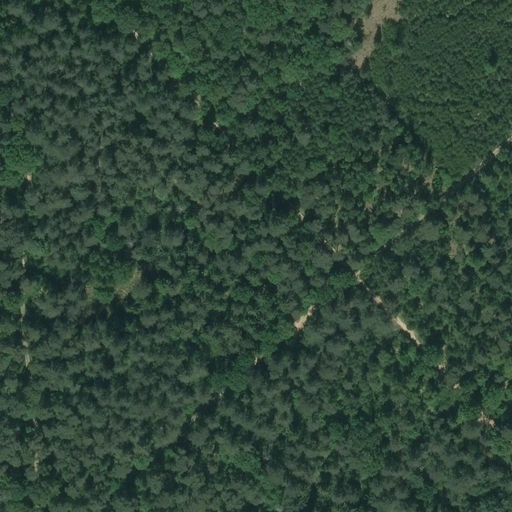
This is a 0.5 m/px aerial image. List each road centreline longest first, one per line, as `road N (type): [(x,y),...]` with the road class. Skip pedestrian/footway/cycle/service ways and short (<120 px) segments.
road 1 (track): [(511,445),(104,0)]
road 2 (track): [(353,273),(511,137)]
